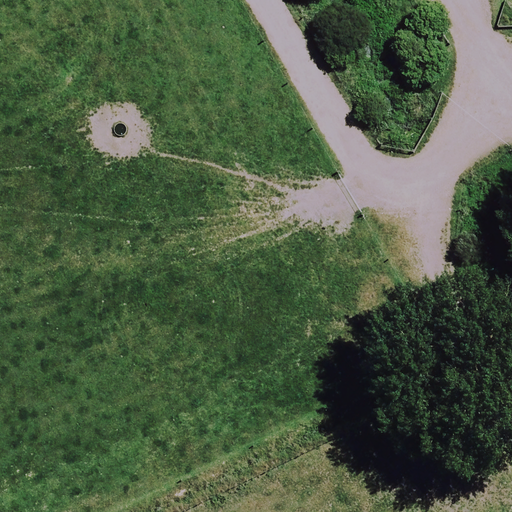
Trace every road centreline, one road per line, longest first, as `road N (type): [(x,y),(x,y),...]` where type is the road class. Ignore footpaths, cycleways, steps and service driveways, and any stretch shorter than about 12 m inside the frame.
road 1 (track): [(281,0),(411,196),(511,379)]
road 2 (track): [(411,196),(511,92)]
